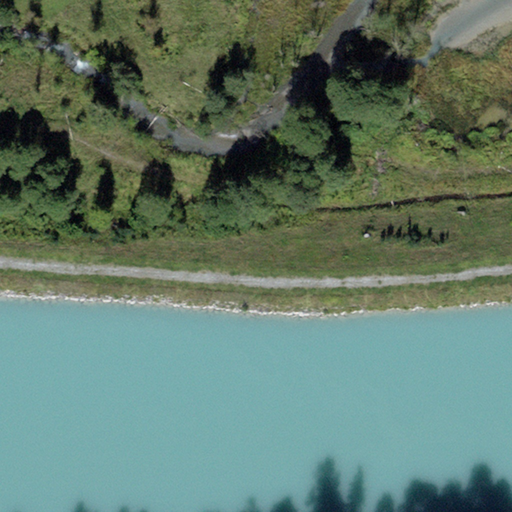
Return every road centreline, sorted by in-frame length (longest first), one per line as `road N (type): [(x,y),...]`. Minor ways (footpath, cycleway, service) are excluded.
road 1 (track): [(511,174),(472,181),(318,173),(206,199),(161,199),(23,142),(3,142)]
road 2 (track): [(511,263),(320,274),(0,258)]
